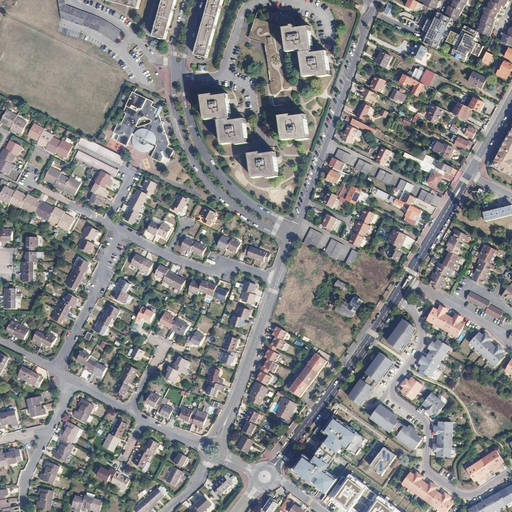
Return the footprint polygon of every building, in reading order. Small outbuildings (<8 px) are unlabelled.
[(66,6),(65,0),(58,0),(61,11),(88,21),(86,27),(95,31),(103,35),(115,43),(123,33),(111,25),(104,21),(95,16),(79,10),(66,6)] [(104,0),(139,9),(141,0),(104,0)] [(163,0),(154,37),(165,40),(168,30),(174,10),(176,0),(163,0)] [(197,48),(196,55),(207,58),(223,0),(210,0),(209,6),(203,27),(197,48)] [(415,10),(419,3),(413,0),(409,0),(406,6),(415,10)] [(425,0),(424,5),(426,7),(429,8),(436,11),(438,5),(439,2),(437,0),(425,0)] [(450,6),(445,16),(452,19),(457,22),(461,12),(462,12),(465,5),(466,6),(468,0),(455,0),(454,0),(451,7),(450,6)] [(493,0),(493,2),(491,1),(488,8),(487,8),(480,22),(482,23),(477,32),(489,37),(494,28),(492,27),(496,20),(495,20),(496,17),(498,13),(499,13),(502,6),(505,7),(508,0),(493,0)] [(389,3),(384,13),(385,13),(386,14),(387,13),(390,15),(389,16),(391,17),(396,7),(389,3)] [(447,27),(452,19),(445,16),(438,12),(434,22),(430,20),(428,24),(427,23),(425,27),(429,30),(431,31),(430,33),(429,33),(424,43),(437,49),(442,39),(443,37),(457,44),(456,46),(451,56),(464,62),(469,52),(474,55),(475,53),(479,55),(481,50),(478,48),(479,44),(474,42),(479,32),(477,32),(465,26),(460,35),(452,31),(452,30),(447,27)] [(249,38),(265,44),(274,106),(295,103),(288,53),(302,50),(302,53),(301,53),(304,77),(319,75),(319,77),(330,76),(327,51),(313,53),(312,51),(313,51),(310,27),(296,29),(294,18),(282,14),(278,26),(255,19),(249,38)] [(505,34),(500,43),(511,49),(511,28),(507,35),(505,34)] [(457,44),(443,37),(442,39),(456,46),(457,44)] [(493,40),(488,50),(491,51),(496,41),(493,40)] [(427,48),(417,43),(411,55),(417,58),(416,59),(421,61),(427,48)] [(392,57),(382,52),(377,63),(387,68),(392,57)] [(499,70),(508,75),(511,67),(511,64),(505,61),(501,68),(489,62),(490,60),(485,57),(482,62),(499,70)] [(416,68),(415,72),(411,78),(419,82),(420,82),(427,70),(421,67),(419,70),(416,68)] [(429,71),(427,70),(420,82),(423,84),(429,71)] [(508,75),(499,70),(497,75),(506,79),(508,75)] [(487,78),(474,72),(469,83),(482,89),(487,78)] [(408,76),(404,74),(400,83),(405,85),(406,83),(411,86),(412,84),(416,85),(413,92),(419,95),(424,85),(420,82),(419,82),(411,78),(408,76)] [(386,81),(376,76),(370,87),(380,92),(386,81)] [(360,98),(370,103),(372,99),(375,101),(378,95),(362,87),(360,90),(363,92),(360,98)] [(406,96),(395,90),(391,98),(396,101),(398,98),(404,101),(406,96)] [(155,113),(157,109),(151,106),(153,102),(133,93),(124,113),(127,114),(123,121),(116,124),(117,126),(114,133),(118,135),(119,138),(117,142),(124,145),(124,147),(129,146),(128,143),(132,134),(157,146),(153,155),(150,156),(152,160),(154,159),(161,163),(163,158),(165,158),(169,160),(173,153),(175,152),(173,148),(171,148),(170,148),(168,147),(169,144),(166,135),(163,134),(165,131),(163,126),(160,124),(161,122),(159,115),(155,113)] [(219,121),(222,145),(237,143),(237,145),(248,144),(245,119),(231,121),(230,119),(231,119),(228,95),(214,97),(213,95),(203,96),(206,121),(220,119),(221,121),(219,121)] [(470,108),(471,108),(478,112),(480,113),(485,103),(475,97),(469,108),(470,108)] [(371,107),(363,103),(356,117),(367,122),(370,117),(367,115),(371,107)] [(467,112),(469,108),(460,103),(454,115),(464,120),(468,112),(467,112)] [(429,115),(427,119),(436,124),(439,120),(444,110),(434,104),(428,115),(429,115)] [(386,118),(389,112),(382,109),(380,116),(386,118)] [(4,124),(12,128),(17,117),(18,116),(7,110),(2,121),(5,122),(4,124)] [(283,141),(298,139),(298,141),(309,139),(306,115),(291,117),(291,115),(280,116),(283,141)] [(17,117),(12,128),(11,129),(19,133),(20,132),(22,133),(28,123),(17,117)] [(376,130),(354,119),(353,120),(347,117),(346,120),(351,123),(351,124),(353,125),(354,124),(373,134),(376,130)] [(31,137),(39,141),(45,131),(45,129),(35,124),(29,134),(32,136),(31,137)] [(358,130),(347,125),(342,136),(343,137),(341,140),(349,144),(353,135),(355,135),(358,130)] [(465,132),(464,134),(473,139),(477,130),(470,126),(468,129),(465,128),(463,131),(465,132)] [(497,167),(497,168),(508,173),(508,172),(511,174),(511,175),(511,130),(509,137),(508,136),(495,161),(496,162),(496,163),(497,166),(497,167)] [(45,131),(39,141),(38,143),(45,146),(46,145),(48,146),(53,137),(54,136),(45,131)] [(455,145),(466,150),(469,143),(454,135),(453,139),(457,141),(455,145)] [(56,154),(57,152),(62,142),(53,137),(48,146),(47,147),(50,149),(49,150),(56,154)] [(151,150),(152,149),(153,149),(154,148),(154,147),(133,137),(133,138),(133,139),(133,140),(133,141),(133,143),(133,144),(133,145),(134,146),(135,147),(135,148),(136,149),(137,150),(138,150),(139,151),(140,151),(141,152),(142,152),(143,152),(144,152),(146,152),(147,152),(148,152),(149,151),(150,151),(151,150)] [(73,146),(63,140),(62,142),(57,152),(64,156),(65,155),(68,156),(73,146)] [(17,155),(18,156),(23,147),(12,141),(11,144),(9,143),(6,149),(17,155)] [(438,142),(434,151),(449,159),(452,153),(451,152),(453,148),(445,144),(444,145),(438,142)] [(378,160),(376,163),(384,167),(391,152),(382,148),(377,159),(378,160)] [(2,159),(3,159),(12,164),(17,155),(6,149),(5,149),(1,155),(3,156),(2,159)] [(339,149),(335,158),(347,164),(351,155),(339,149)] [(253,179),(268,177),(268,179),(279,178),(276,153),(261,155),(261,153),(250,154),(253,179)] [(427,155),(423,162),(456,177),(460,171),(427,155)] [(334,158),(330,166),(334,168),(340,171),(344,163),(334,158)] [(0,169),(8,174),(13,165),(12,164),(3,159),(2,162),(0,161),(0,169)] [(356,168),(368,174),(372,166),(360,160),(356,168)] [(61,174),(62,173),(51,167),(45,177),(48,179),(48,180),(56,185),(61,174)] [(340,171),(334,168),(328,180),(333,183),(332,185),(335,186),(337,187),(342,176),(344,177),(346,174),(345,173),(340,171)] [(381,170),(377,178),(388,184),(393,176),(381,170)] [(443,176),(434,171),(428,183),(437,187),(443,176)] [(61,174),(56,185),(55,186),(61,189),(62,188),(65,189),(65,188),(70,179),(61,174)] [(101,175),(96,183),(106,188),(108,185),(110,186),(113,182),(101,175)] [(81,183),(71,178),(70,179),(65,188),(68,189),(67,191),(75,195),(81,183)] [(148,195),(151,196),(158,184),(148,178),(143,188),(146,189),(144,193),(148,195)] [(413,186),(402,180),(397,188),(409,194),(413,186)] [(343,182),(336,195),(338,196),(339,197),(342,190),(344,186),(346,183),(343,182)] [(92,191),(95,193),(104,198),(107,193),(104,192),(106,188),(96,183),(92,191)] [(347,187),(344,186),(342,190),(339,197),(342,198),(346,200),(355,204),(355,205),(357,201),(356,201),(359,195),(361,191),(353,187),(348,196),(344,193),(347,187)] [(0,198),(10,204),(11,202),(16,192),(8,187),(7,189),(5,188),(0,196),(0,198)] [(404,210),(406,205),(407,203),(403,201),(399,199),(375,188),(373,192),(376,194),(376,195),(386,200),(387,197),(392,199),(391,201),(397,204),(396,206),(404,210)] [(138,189),(134,198),(144,204),(148,195),(144,193),(138,189)] [(22,206),(27,197),(24,196),(25,194),(17,190),(16,192),(11,202),(21,208),(22,206)] [(422,190),(418,198),(430,204),(434,196),(422,190)] [(333,207),(338,196),(336,195),(329,192),(327,196),(325,199),(326,199),(324,203),(333,207)] [(403,192),(399,199),(403,201),(407,203),(408,204),(412,205),(412,206),(413,206),(416,198),(406,193),(403,192)] [(104,204),(107,199),(104,198),(95,193),(91,201),(100,206),(102,203),(104,204)] [(177,198),(172,209),(178,213),(180,209),(183,211),(189,200),(180,195),(178,199),(177,198)] [(39,200),(31,196),(30,197),(28,196),(27,197),(22,206),(33,212),(39,200)] [(144,204),(134,198),(129,207),(131,208),(139,212),(144,204)] [(52,209),(53,207),(45,203),(39,215),(49,221),(50,219),(55,210),(52,209)] [(511,205),(484,212),(486,221),(511,215),(511,205)] [(422,211),(411,206),(410,208),(404,221),(415,226),(417,221),(414,220),(416,215),(420,216),(422,211)] [(134,224),(140,213),(139,212),(131,208),(125,219),(134,224)] [(207,208),(202,217),(205,219),(203,222),(210,225),(217,213),(207,208)] [(59,224),(65,213),(65,212),(59,209),(58,210),(55,209),(55,210),(50,219),(59,224)] [(370,211),(366,209),(363,215),(362,215),(360,219),(362,220),(369,223),(371,223),(375,214),(370,211)] [(59,224),(58,225),(69,231),(75,220),(72,219),(73,218),(65,213),(59,224)] [(338,220),(328,215),(323,226),(332,231),(338,220)] [(378,232),(380,234),(387,220),(384,218),(379,229),(378,232)] [(156,236),(158,234),(162,225),(153,221),(148,231),(156,236)] [(355,230),(357,231),(364,235),(365,235),(369,226),(368,226),(361,223),(359,222),(356,228),(355,230)] [(162,225),(158,234),(167,238),(172,228),(163,223),(162,225)] [(89,226),(83,238),(85,239),(89,242),(91,238),(94,240),(99,231),(89,226)] [(312,228),(304,243),(316,249),(324,235),(312,228)] [(432,281),(430,283),(441,289),(444,282),(451,269),(454,270),(461,257),(458,255),(468,236),(455,229),(453,233),(455,234),(452,240),(450,239),(446,246),(448,247),(447,250),(448,251),(447,255),(448,255),(445,261),(443,261),(442,264),(439,263),(437,266),(439,267),(435,274),(433,273),(430,279),(432,281)] [(3,230),(3,242),(8,242),(8,241),(13,241),(13,230),(3,230)] [(394,230),(388,242),(393,245),(401,248),(407,235),(394,230)] [(352,236),(349,242),(359,248),(364,238),(362,237),(355,234),(353,233),(352,236)] [(228,249),(232,240),(223,235),(218,245),(227,250),(228,249)] [(26,242),(26,252),(35,252),(35,247),(39,247),(39,237),(28,237),(28,242),(26,242)] [(192,250),(196,242),(187,237),(181,248),(190,252),(192,250)] [(89,242),(85,239),(80,248),(90,253),(95,244),(89,242)] [(232,240),(228,249),(236,253),(242,243),(233,239),(232,240)] [(333,239),(325,254),(337,260),(344,245),(333,239)] [(196,242),(192,250),(203,256),(207,247),(196,242)] [(401,248),(393,245),(388,256),(397,261),(399,256),(398,255),(400,252),(401,249),(401,248)] [(482,260),(472,279),(483,285),(484,282),(486,283),(490,276),(488,275),(491,269),(493,269),(495,266),(491,264),(493,261),(491,260),(494,253),(496,254),(498,251),(486,245),(479,258),(482,260)] [(248,257),(256,259),(259,250),(247,246),(245,254),(248,255),(248,257)] [(271,254),(259,250),(256,259),(265,262),(265,261),(269,262),(271,254)] [(353,250),(345,265),(352,268),(359,253),(353,250)] [(27,257),(27,262),(35,262),(38,262),(38,252),(35,252),(26,252),(26,257),(27,257)] [(131,265),(140,269),(145,259),(137,254),(131,265)] [(81,259),(76,268),(86,273),(87,273),(89,268),(88,268),(90,264),(81,259)] [(154,264),(145,259),(140,269),(149,274),(154,264)] [(23,267),(23,272),(35,272),(35,262),(27,262),(24,262),(24,267),(23,267)] [(169,271),(170,270),(161,265),(155,275),(164,280),(169,271)] [(76,268),(72,277),(82,282),(84,277),(83,277),(86,273),(76,268)] [(172,286),(177,276),(169,271),(164,280),(163,281),(172,286)] [(34,282),(35,272),(23,272),(22,277),(24,277),(24,282),(34,282)] [(186,280),(177,276),(172,286),(181,290),(186,280)] [(80,286),(82,282),(72,277),(67,285),(76,290),(79,286),(80,286)] [(118,283),(116,288),(119,289),(127,293),(131,284),(121,279),(119,284),(118,283)] [(200,291),(202,284),(193,280),(189,291),(199,295),(200,291)] [(347,285),(339,280),(335,286),(343,291),(347,285)] [(203,281),(202,284),(200,291),(207,293),(210,283),(203,281)] [(246,281),(243,291),(246,291),(254,294),(257,285),(246,281)] [(210,283),(207,293),(214,296),(217,287),(218,286),(210,283)] [(511,286),(511,285),(502,296),(505,299),(506,297),(511,302),(511,303),(511,304),(511,286)] [(229,292),(217,287),(214,296),(214,297),(226,301),(229,292)] [(5,293),(5,299),(17,299),(17,289),(6,289),(6,293),(5,293)] [(125,304),(129,295),(127,293),(119,289),(117,294),(118,295),(115,299),(125,304)] [(337,290),(329,302),(335,305),(342,293),(337,290)] [(254,305),(257,295),(254,294),(246,291),(242,301),(254,305)] [(485,312),(500,320),(502,316),(504,312),(489,304),(490,302),(471,292),(467,299),(486,309),(485,312)] [(70,294),(65,303),(71,306),(75,308),(78,303),(77,303),(79,299),(70,294)] [(343,300),(339,306),(353,316),(363,301),(357,297),(356,299),(354,298),(350,303),(352,304),(351,305),(343,300)] [(17,309),(17,299),(5,299),(5,304),(6,304),(6,308),(17,309)] [(62,301),(57,310),(68,315),(70,311),(69,310),(71,306),(65,303),(62,301)] [(113,318),(116,320),(121,311),(112,306),(110,311),(108,310),(106,314),(113,318)] [(351,320),(353,316),(339,306),(336,310),(351,320)] [(143,307),(138,316),(136,320),(141,323),(144,317),(145,318),(145,319),(151,322),(155,313),(143,307)] [(240,307),(237,316),(245,319),(248,320),(252,310),(240,307)] [(434,326),(443,310),(439,308),(437,312),(436,312),(436,311),(433,310),(428,320),(431,322),(430,324),(434,326)] [(68,315),(57,310),(53,319),(62,324),(64,319),(65,320),(68,315)] [(446,312),(443,310),(434,326),(439,328),(440,326),(443,328),(449,318),(445,316),(445,317),(444,316),(446,312)] [(172,329),(176,321),(173,320),(175,317),(166,312),(161,322),(165,324),(164,325),(172,329)] [(100,317),(98,321),(109,327),(113,318),(106,314),(104,313),(101,317),(100,317)] [(242,328),(245,319),(237,316),(235,315),(231,325),(242,328)] [(450,334),(458,318),(455,317),(452,321),(451,320),(452,319),(449,318),(443,328),(446,330),(445,332),(449,334),(450,334)] [(461,320),(458,318),(450,334),(454,337),(455,335),(458,336),(464,326),(461,324),(460,325),(459,324),(461,320)] [(190,326),(177,319),(176,321),(172,329),(184,336),(190,326)] [(15,336),(21,325),(12,321),(7,330),(12,332),(11,334),(15,336)] [(109,327),(98,321),(96,326),(96,327),(94,331),(104,336),(109,327)] [(389,344),(399,352),(404,345),(406,347),(408,344),(407,343),(409,340),(410,341),(413,338),(410,336),(415,329),(405,322),(403,325),(402,324),(397,331),(398,332),(396,334),(395,334),(390,341),(391,342),(389,344)] [(30,330),(21,325),(15,336),(20,338),(21,337),(25,339),(30,330)] [(258,380),(268,386),(273,377),(267,375),(270,370),(275,373),(280,365),(276,363),(280,355),(275,352),(277,348),(283,351),(287,343),(284,341),(288,333),(276,326),(274,330),(276,330),(275,332),(273,335),(276,337),(275,340),(274,342),(273,341),(267,352),(268,353),(267,354),(265,358),(269,359),(267,362),(266,364),(265,363),(259,374),(260,375),(259,377),(258,380)] [(37,344),(41,347),(43,344),(47,336),(38,331),(33,341),(37,343),(37,344)] [(192,333),(188,341),(195,345),(196,343),(201,346),(206,336),(196,331),(196,332),(195,334),(192,333)] [(57,337),(49,333),(47,336),(43,344),(47,346),(48,345),(52,347),(57,337)] [(476,350),(488,336),(485,334),(482,337),(481,336),(479,334),(471,342),(474,345),(472,346),(475,349),(476,350)] [(229,336),(225,349),(226,349),(235,352),(239,339),(229,336)] [(491,339),(488,336),(476,350),(480,353),(481,351),(484,354),(492,345),(489,343),(488,343),(491,339)] [(102,340),(100,346),(106,349),(108,342),(102,340)] [(430,346),(445,356),(448,351),(446,350),(448,347),(437,341),(436,344),(436,345),(432,343),(430,346)] [(489,362),(501,348),(498,346),(495,349),(494,348),(492,345),(484,354),(486,357),(485,358),(488,361),(489,362)] [(442,360),(445,356),(430,346),(428,349),(432,352),(431,353),(430,352),(429,355),(439,362),(440,359),(442,360)] [(134,350),(131,356),(131,357),(140,362),(145,352),(136,347),(134,350)] [(504,351),(501,348),(489,362),(492,365),(494,363),(497,366),(505,357),(502,355),(501,355),(501,354),(504,351)] [(235,352),(226,349),(221,362),(232,366),(233,362),(234,362),(237,353),(235,352)] [(90,359),(91,356),(83,351),(78,360),(82,363),(81,364),(86,366),(90,359)] [(0,364),(5,367),(10,358),(0,353),(0,364)] [(328,362),(317,354),(308,366),(299,378),(290,390),(301,398),(310,385),(310,386),(319,374),(328,362)] [(356,389),(349,399),(359,405),(363,399),(366,401),(368,398),(365,396),(367,393),(370,395),(372,392),(369,390),(378,378),(380,380),(382,376),(381,375),(383,373),(384,374),(386,371),(386,370),(392,362),(380,354),(372,366),(371,368),(370,368),(357,387),(358,387),(356,389)] [(421,361),(436,370),(438,366),(437,365),(438,362),(428,356),(426,359),(427,359),(426,360),(423,358),(421,361)] [(174,363),(172,367),(180,372),(185,374),(187,370),(184,368),(188,361),(180,357),(176,364),(174,363)] [(88,372),(93,374),(99,363),(90,359),(86,366),(85,368),(89,371),(88,372)] [(433,375),(436,370),(421,361),(419,364),(423,367),(422,368),(421,367),(419,370),(429,376),(431,373),(433,375)] [(99,363),(93,374),(98,376),(98,375),(102,378),(107,368),(99,363)] [(128,365),(121,378),(122,378),(129,382),(131,383),(138,370),(128,365)] [(170,371),(166,378),(174,383),(180,372),(172,367),(170,366),(168,370),(170,371)] [(18,376),(27,381),(33,370),(28,368),(28,369),(23,367),(18,376)] [(212,368),(208,380),(212,381),(222,385),(224,380),(218,378),(218,377),(219,377),(221,371),(212,368)] [(33,370),(27,381),(39,388),(44,378),(37,374),(37,373),(33,370)] [(128,386),(129,382),(122,378),(115,391),(125,396),(130,387),(128,386)] [(404,384),(418,394),(421,390),(419,389),(421,386),(412,379),(410,382),(410,383),(406,381),(404,384)] [(224,391),(225,386),(222,385),(212,381),(207,394),(216,397),(218,391),(218,390),(218,389),(224,391)] [(269,388),(258,383),(251,395),(253,396),(250,400),(260,405),(269,388)] [(415,398),(418,394),(404,384),(402,387),(405,389),(405,390),(404,390),(402,393),(411,400),(413,397),(415,398)] [(164,400),(164,399),(152,392),(147,402),(151,404),(151,406),(158,410),(164,400)] [(29,399),(31,408),(42,406),(41,403),(44,402),(42,396),(29,399)] [(428,414),(438,400),(434,397),(433,398),(430,396),(423,406),(426,408),(426,407),(427,408),(425,412),(428,414)] [(297,404),(286,398),(277,415),(287,420),(289,416),(290,416),(297,404)] [(80,409),(91,414),(95,406),(83,399),(80,405),(82,406),(80,409)] [(158,410),(161,412),(160,414),(169,419),(174,410),(165,404),(167,401),(164,400),(158,410)] [(442,403),(438,400),(428,414),(431,416),(433,413),(434,413),(434,414),(437,416),(444,407),(441,404),(442,403)] [(42,409),(42,406),(31,408),(33,418),(46,414),(45,408),(42,409)] [(407,443),(416,450),(423,440),(417,436),(419,433),(415,431),(414,433),(411,432),(413,429),(410,427),(408,429),(396,421),(398,418),(395,416),(393,418),(391,416),(392,414),(389,412),(388,413),(380,407),(372,418),(383,426),(384,426),(386,428),(404,441),(405,441),(407,443)] [(193,424),(196,415),(193,414),(194,411),(184,408),(180,418),(185,419),(185,421),(193,424)] [(91,414),(80,409),(79,412),(77,411),(74,416),(86,423),(91,414)] [(251,410),(246,420),(249,421),(254,424),(260,414),(251,410)] [(16,411),(7,413),(10,424),(13,423),(13,426),(19,425),(16,411)] [(206,418),(207,414),(198,411),(196,415),(193,424),(204,427),(207,418),(206,418)] [(6,425),(10,424),(7,413),(0,414),(0,424),(1,429),(7,428),(6,425)] [(338,420),(334,417),(329,423),(330,423),(328,425),(323,431),(327,435),(328,434),(330,435),(327,439),(321,448),(319,451),(316,455),(315,456),(312,460),(310,459),(304,454),(302,457),(302,458),(299,461),(293,468),(301,474),(308,479),(314,484),(320,490),(321,489),(327,494),(338,479),(332,475),(332,474),(328,471),(326,470),(331,463),(335,459),(340,452),(341,450),(344,447),(347,449),(352,453),(353,452),(358,455),(362,449),(361,448),(359,447),(362,444),(363,445),(367,439),(355,431),(352,429),(348,426),(345,424),(339,419),(338,420)] [(119,419),(111,434),(121,439),(126,428),(125,427),(126,423),(119,419)] [(254,424),(249,421),(244,431),(252,435),(257,426),(254,424)] [(68,428),(66,431),(76,436),(80,438),(83,431),(80,429),(81,428),(68,422),(65,427),(68,428)] [(435,431),(453,432),(453,427),(451,427),(451,423),(439,423),(439,426),(440,426),(440,428),(435,427),(435,431)] [(60,438),(62,439),(72,444),(76,436),(66,431),(65,434),(62,433),(60,438)] [(452,437),(453,432),(435,431),(435,435),(439,435),(439,436),(438,436),(438,440),(450,441),(450,437),(452,437)] [(111,434),(110,434),(103,447),(114,452),(118,443),(120,443),(122,439),(121,439),(111,434)] [(254,441),(244,436),(238,448),(248,453),(254,441)] [(319,447),(321,448),(327,439),(326,438),(319,447)] [(72,444),(62,439),(59,444),(62,446),(60,449),(70,454),(75,446),(72,444)] [(144,445),(142,450),(151,455),(154,456),(160,444),(151,439),(147,447),(144,445)] [(452,449),(452,444),(450,444),(450,441),(438,440),(438,444),(439,444),(439,445),(434,445),(434,448),(452,449)] [(376,460),(372,466),(379,471),(383,474),(383,475),(392,463),(393,463),(397,456),(385,448),(380,454),(381,454),(376,460)] [(452,454),(452,449),(434,448),(434,452),(438,453),(438,454),(437,457),(449,458),(449,454),(452,454)] [(7,454),(9,465),(18,462),(18,461),(23,460),(20,450),(16,451),(15,449),(10,450),(10,453),(7,454)] [(66,462),(70,454),(60,449),(58,452),(56,450),(53,456),(66,462)] [(144,468),(151,455),(142,450),(134,463),(144,468)] [(9,465),(7,454),(3,454),(3,451),(0,452),(0,465),(0,467),(9,465)] [(493,453),(489,455),(499,470),(501,468),(499,464),(500,464),(504,462),(497,452),(494,455),(493,453)] [(180,453),(175,463),(183,468),(189,457),(180,453)] [(499,470),(489,455),(484,458),(486,460),(483,462),(489,472),(492,470),(492,469),(493,469),(495,472),(499,470)] [(48,468),(46,472),(57,476),(60,467),(47,462),(45,467),(48,468)] [(478,462),(474,465),(484,480),(487,478),(485,474),(486,473),(486,474),(489,472),(483,462),(480,464),(478,462)] [(484,480),(474,465),(470,468),(471,470),(468,471),(475,481),(478,479),(477,479),(478,478),(481,482),(484,480)] [(114,479),(117,471),(111,468),(109,471),(102,467),(101,469),(99,468),(96,474),(98,475),(97,476),(108,482),(111,477),(114,479)] [(185,472),(174,467),(166,481),(176,486),(182,476),(183,476),(185,472)] [(114,479),(112,482),(126,489),(131,480),(121,475),(121,473),(117,471),(114,479)] [(57,476),(46,472),(45,475),(42,473),(40,479),(53,484),(57,476)] [(406,487),(410,489),(421,475),(418,473),(415,477),(414,476),(415,475),(412,473),(405,482),(408,485),(406,487)] [(351,474),(332,500),(347,511),(349,511),(369,487),(351,474)] [(421,475),(410,489),(414,492),(416,491),(418,493),(425,483),(423,481),(422,482),(421,481),(424,477),(421,475)] [(225,476),(214,485),(216,487),(213,489),(218,496),(222,493),(222,494),(232,485),(225,476)] [(428,485),(425,483),(418,493),(421,495),(420,497),(425,500),(435,485),(431,483),(429,487),(428,486),(428,485)] [(435,485),(425,500),(428,502),(429,500),(433,503),(440,493),(437,491),(436,492),(435,491),(438,487),(435,485)] [(511,501),(511,497),(505,485),(501,487),(504,491),(503,491),(502,490),(499,492),(505,502),(508,501),(509,503),(511,501)] [(42,495),(42,499),(53,501),(55,491),(40,488),(39,494),(42,495)] [(146,498),(154,508),(157,505),(156,504),(165,496),(158,488),(146,498)] [(0,490),(0,500),(6,499),(6,496),(9,495),(8,490),(0,490)] [(493,491),(490,493),(499,509),(503,506),(502,504),(505,502),(499,492),(496,494),(497,495),(495,495),(493,491)] [(443,495),(440,493),(433,503),(436,505),(435,507),(439,510),(449,495),(446,493),(443,497),(442,496),(443,495)] [(499,509),(490,493),(486,495),(489,499),(488,500),(487,499),(484,501),(490,511),(493,509),(494,511),(499,509)] [(449,495),(439,510),(441,511),(443,511),(444,511),(445,511),(447,511),(454,503),(451,501),(451,502),(450,501),(452,498),(449,495)] [(80,511),(82,509),(85,499),(76,496),(73,506),(76,507),(75,510),(80,511)] [(88,508),(92,509),(95,499),(86,496),(85,499),(82,509),(87,511),(88,508)] [(205,496),(200,500),(201,501),(195,506),(200,511),(204,511),(212,505),(205,496)] [(395,511),(398,509),(381,496),(368,511),(395,511)] [(154,508),(146,498),(134,509),(137,511),(146,511),(150,509),(151,510),(154,508)] [(6,499),(0,500),(0,509),(11,508),(10,502),(7,503),(6,499)] [(53,501),(42,499),(41,502),(38,501),(37,507),(51,510),(53,501)] [(100,511),(104,502),(95,499),(92,509),(94,510),(93,511),(100,511)] [(271,499),(264,510),(267,511),(272,511),(278,504),(271,499)] [(287,499),(281,508),(286,511),(292,503),(287,499)] [(478,500),(475,502),(480,511),(488,511),(490,511),(484,501),(481,503),(482,503),(480,504),(478,500)] [(480,511),(475,502),(471,504),(474,508),(473,508),(472,508),(469,509),(470,511),(480,511)]
